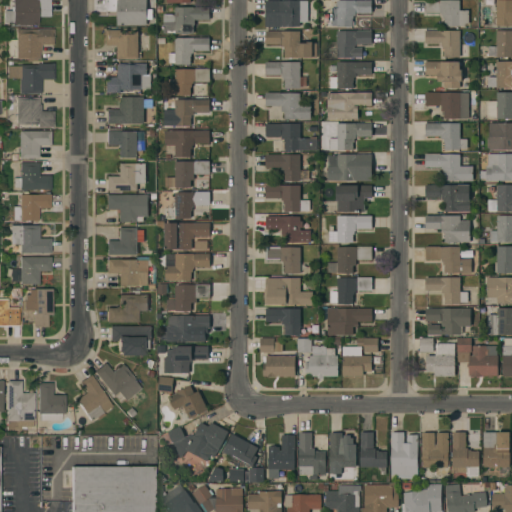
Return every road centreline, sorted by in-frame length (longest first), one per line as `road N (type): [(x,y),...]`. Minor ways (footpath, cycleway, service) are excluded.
road 1 (residential): [(401,0),(400,409)]
road 2 (residential): [(240,0),(240,383),(248,403)]
road 3 (residential): [(79,0),(79,355)]
road 4 (residential): [(248,403),(511,407)]
